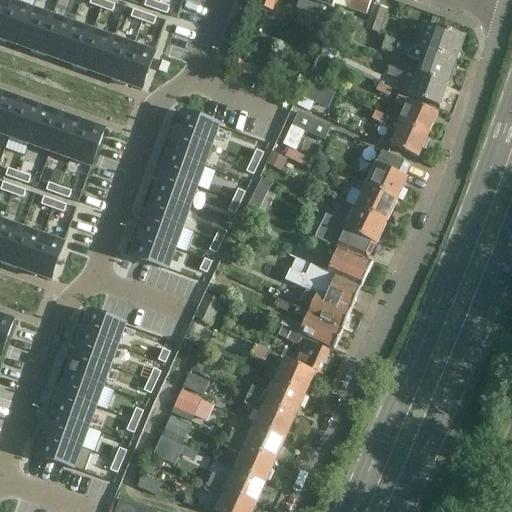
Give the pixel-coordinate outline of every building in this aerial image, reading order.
[(2,0),(0,0),(0,32),(11,3),(2,0)] [(99,0),(90,0),(89,5),(100,9),(103,1),(99,0)] [(148,0),(145,0),(144,7),(155,11),(158,3),(148,0)] [(299,0),(297,8),(300,15),(311,18),(317,15),(321,4),(332,8),(333,4),(350,10),(352,0),(299,0)] [(352,0),(350,10),(366,15),(371,0),(352,0)] [(103,1),(100,9),(112,13),(114,5),(103,1)] [(11,3),(0,32),(0,40),(18,46),(31,10),(11,3)] [(158,3),(155,11),(166,15),(169,7),(158,3)] [(375,5),(367,29),(379,33),(387,9),(375,5)] [(31,10),(18,46),(38,54),(51,17),(31,10)] [(133,10),(130,18),(142,22),(144,14),(133,10)] [(144,14),(142,22),(153,26),(156,18),(144,14)] [(51,17),(38,54),(59,61),(72,25),(51,17)] [(424,22),(415,47),(419,48),(456,61),(465,36),(434,26),(424,22)] [(72,25),(59,61),(79,68),(92,32),(72,25)] [(92,32),(79,68),(99,76),(112,39),(92,32)] [(112,39),(99,76),(120,83),(133,46),(112,39)] [(398,42),(395,51),(408,56),(408,57),(422,62),(418,73),(448,84),(456,61),(419,48),(415,47),(412,45),(411,46),(398,42)] [(133,46),(120,83),(141,90),(154,54),(133,46)] [(390,64),(387,74),(414,84),(409,96),(440,107),(448,84),(418,73),(404,68),(404,69),(390,64)] [(380,83),(376,90),(389,96),(391,92),(393,89),(380,83)] [(1,94),(0,97),(0,135),(8,138),(21,102),(1,94)] [(399,95),(395,103),(406,108),(399,122),(398,122),(401,123),(428,136),(438,114),(399,95)] [(21,102),(8,138),(29,145),(42,109),(21,102)] [(42,109),(29,145),(49,153),(62,116),(42,109)] [(376,111),(373,119),(385,125),(397,131),(391,145),(417,158),(428,136),(401,123),(398,122),(376,111)] [(292,125),(283,145),(293,150),(295,145),(291,143),(298,128),(323,140),(329,127),(297,112),(291,125),(292,125)] [(182,114),(175,135),(211,148),(218,126),(182,114)] [(62,116),(49,153),(69,160),(82,123),(62,116)] [(82,123),(69,160),(91,167),(104,131),(82,123)] [(175,135),(167,155),(204,168),(211,148),(175,135)] [(256,151),(251,162),(258,165),(263,154),(256,151)] [(382,152),(367,185),(397,199),(408,178),(405,177),(410,165),(382,152)] [(273,153),(267,165),(275,169),(281,157),(273,153)] [(167,155),(160,175),(196,188),(204,168),(167,155)] [(251,162),(246,172),(253,176),(258,165),(251,162)] [(275,169),(267,165),(264,172),(271,178),(275,169)] [(8,169),(5,177),(16,181),(19,173),(8,169)] [(338,172),(334,179),(345,184),(348,177),(338,172)] [(19,173),(16,181),(28,185),(30,177),(19,173)] [(160,175),(153,196),(189,209),(196,188),(160,175)] [(261,179),(257,188),(267,194),(272,184),(261,179)] [(3,183),(0,190),(11,195),(14,187),(3,183)] [(48,184),(46,191),(57,195),(60,188),(48,184)] [(367,185),(356,208),(386,223),(397,199),(367,185)] [(14,187),(11,195),(23,199),(25,191),(14,187)] [(60,188),(57,195),(68,199),(71,192),(60,188)] [(238,190),(232,201),(240,204),(245,193),(238,190)] [(153,196),(146,216),(182,229),(189,209),(153,196)] [(43,198),(41,205),(52,209),(55,202),(43,198)] [(232,201),(227,212),(235,215),(240,204),(232,201)] [(55,202),(52,209),(63,213),(66,206),(55,202)] [(310,211),(310,226),(312,233),(316,236),(314,238),(327,244),(367,261),(375,244),(375,245),(386,223),(356,208),(355,208),(343,203),(335,220),(325,215),(324,217),(310,211)] [(146,216),(138,236),(175,249),(182,229),(146,216)] [(1,223),(0,226),(0,262),(9,266),(22,230),(1,223)] [(219,229),(214,240),(221,243),(226,233),(219,229)] [(22,230),(9,266),(29,273),(42,237),(22,230)] [(138,236),(131,257),(167,270),(175,249),(138,236)] [(42,237),(29,273),(50,281),(63,245),(42,237)] [(214,240),(209,251),(216,254),(221,243),(214,240)] [(327,244),(317,268),(361,287),(361,286),(362,286),(372,263),(367,261),(327,244)] [(296,258),(286,279),(352,308),(361,287),(317,268),(311,265),(296,258)] [(204,260),(199,271),(206,274),(212,263),(204,260)] [(286,279),(286,280),(306,289),(298,309),(308,313),(343,329),(352,308),(286,279)] [(266,285),(262,292),(290,305),(293,298),(266,285)] [(207,296),(196,317),(209,324),(220,302),(207,296)] [(270,311),(267,319),(283,326),(299,333),(304,335),(334,349),(334,348),(343,329),(308,313),(298,309),(297,309),(296,309),(294,314),(302,317),(306,317),(302,326),(270,311)] [(89,312),(81,333),(117,346),(125,325),(89,312)] [(0,317),(0,357),(13,322),(0,317)] [(283,326),(278,336),(299,345),(294,356),(283,351),(281,356),(323,374),(334,349),(304,335),(299,333),(283,326)] [(81,333),(74,354),(110,367),(117,346),(81,333)] [(255,346),(250,356),(265,363),(270,352),(255,346)] [(162,350),(157,361),(165,364),(170,353),(162,350)] [(74,354),(66,374),(103,387),(110,367),(74,354)] [(285,359),(275,381),(305,395),(315,373),(285,359)] [(153,370),(148,380),(156,384),(161,373),(153,370)] [(66,374),(59,394),(95,407),(103,387),(66,374)] [(190,375),(184,388),(203,396),(208,383),(190,375)] [(148,380),(143,391),(151,395),(156,384),(148,380)] [(252,387),(249,395),(296,416),(305,395),(275,381),(269,394),(252,387)] [(182,392),(175,409),(194,417),(201,401),(182,392)] [(59,394),(52,415),(88,428),(95,407),(59,394)] [(249,395),(244,404),(262,412),(255,425),(286,439),(296,416),(249,395)] [(136,409),(131,420),(138,423),(143,412),(136,409)] [(52,415),(45,435),(81,448),(88,428),(52,415)] [(171,419),(165,430),(185,439),(190,428),(171,419)] [(131,420),(126,431),(134,434),(138,423),(131,420)] [(232,431),(229,440),(276,461),(286,439),(255,425),(249,439),(232,431)] [(45,435),(37,456),(73,469),(84,473),(91,452),(81,448),(45,435)] [(161,437),(153,456),(174,466),(183,447),(161,437)] [(229,440),(225,448),(242,456),(236,469),(266,483),(276,461),(229,440)] [(119,449),(114,460),(122,463),(126,452),(119,449)] [(114,460),(110,471),(117,474),(122,463),(114,460)] [(212,475),(209,483),(256,505),(266,483),(236,469),(230,483),(212,475)] [(143,477),(138,488),(157,496),(161,486),(143,477)] [(209,483),(205,492),(222,500),(216,511),(252,511),(256,505),(209,483)] [(134,511),(136,507),(113,499),(109,511),(134,511)]
